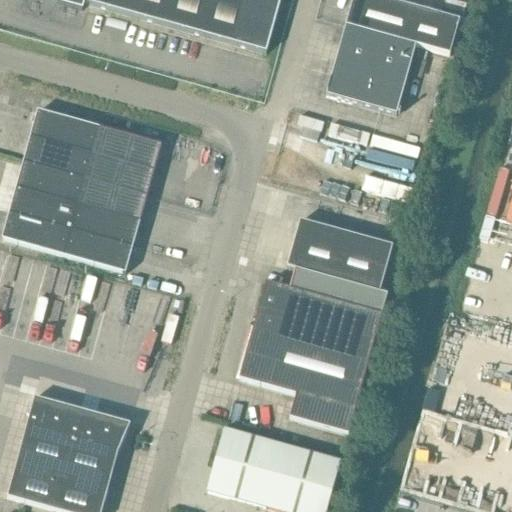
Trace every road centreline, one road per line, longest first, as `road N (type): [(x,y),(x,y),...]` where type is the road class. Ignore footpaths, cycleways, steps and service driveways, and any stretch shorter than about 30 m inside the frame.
road 1 (unclassified): [(261,130),(152,511)]
road 2 (unclassified): [(0,56),(261,130)]
road 3 (residential): [(261,130),(278,105),(308,0)]
